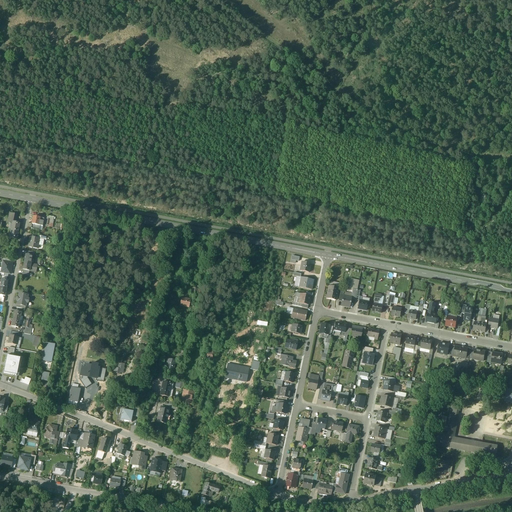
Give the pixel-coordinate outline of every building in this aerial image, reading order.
[(16,215),(10,214),(8,222),(10,222),(13,222),(15,223),(16,215)] [(44,219),(33,217),(32,225),(40,226),(42,227),(44,219)] [(15,223),(13,222),(11,230),(18,232),(19,224),(15,223)] [(18,232),(11,230),(9,238),(12,239),(16,240),(18,232)] [(37,239),(30,237),(28,247),(37,249),(38,245),(39,239),(37,239)] [(11,263),(4,262),(3,261),(1,273),(2,273),(8,274),(10,274),(13,263),(11,263)] [(31,264),(24,262),(23,270),(29,272),(33,272),(34,270),(36,270),(37,265),(31,264)] [(310,264),(302,262),(300,271),(308,273),(310,264)] [(313,280),(301,278),(299,287),(311,290),(312,286),(313,280)] [(359,281),(351,279),(349,290),(352,291),(353,289),(357,290),(359,281)] [(338,288),(329,286),(326,299),(335,301),(338,288)] [(28,296),(19,294),(18,297),(17,301),(17,305),(26,306),(26,303),(28,303),(29,299),(27,299),(28,296)] [(305,295),(300,294),(299,298),(297,298),(296,303),(302,305),(302,304),(308,306),(310,296),(305,295)] [(395,297),(389,295),(389,297),(387,307),(390,308),(391,304),(393,305),(395,297)] [(343,297),(342,297),(342,300),(341,302),(340,306),(349,308),(351,299),(343,297)] [(190,300),(181,298),(180,306),(188,308),(190,300)] [(368,302),(359,301),(357,309),(366,311),(368,302)] [(378,305),(374,304),(372,312),(381,314),(382,306),(378,305)] [(401,309),(393,308),(391,316),(400,317),(400,314),(401,314),(401,312),(401,309)] [(466,308),(464,314),(463,320),(470,321),(471,320),(472,314),(473,309),(466,308)] [(306,312),(293,309),(291,318),(304,321),(306,312)] [(417,312),(410,311),(409,314),(408,319),(416,320),(417,313),(417,312)] [(428,314),(426,322),(435,324),(437,316),(428,314)] [(456,319),(447,317),(447,318),(445,326),(455,328),(456,319)] [(493,319),(490,318),(488,328),(497,329),(497,327),(499,320),(498,320),(493,319)] [(19,320),(13,319),(12,327),(18,328),(19,324),(21,325),(22,321),(19,320)] [(346,325),(335,323),(334,329),(339,330),(339,332),(345,333),(345,328),(346,325)] [(301,327),(293,325),(291,333),(300,335),(301,327)] [(329,326),(321,325),(319,334),(327,335),(328,332),(329,326)] [(362,328),(352,326),(351,329),(350,336),(360,338),(361,335),(362,328)] [(379,331),(368,329),(366,337),(374,338),(375,334),(378,335),(379,331)] [(401,336),(391,334),(389,342),(390,343),(395,344),(395,345),(399,346),(401,336)] [(18,338),(12,336),(11,338),(9,338),(8,344),(16,345),(18,338)] [(416,338),(407,337),(406,344),(414,346),(416,338)] [(297,343),(285,340),(284,348),(295,351),(297,343)] [(432,342),(422,340),(420,348),(429,350),(430,350),(430,348),(432,342)] [(40,358),(51,361),(54,344),(43,342),(40,358)] [(449,345),(439,343),(437,353),(443,354),(443,353),(447,354),(449,345)] [(468,349),(455,347),(453,355),(460,356),(459,358),(466,359),(466,358),(467,351),(468,349)] [(485,352),(477,351),(477,350),(474,349),(473,353),(472,358),(473,358),(478,359),(478,361),(483,362),(485,352)] [(208,351),(203,350),(201,359),(214,361),(215,352),(212,352),(208,351)] [(281,352),(275,351),(274,358),(282,360),(282,355),(280,355),(281,352)] [(353,353),(345,351),(344,358),(345,358),(344,366),(347,367),(348,367),(350,368),(353,353)] [(361,363),(372,365),(374,355),(372,355),(364,353),(361,363)] [(502,355),(496,354),(492,353),(491,358),(491,362),(501,364),(502,355)] [(292,357),(282,355),(282,360),(280,365),(289,367),(289,366),(295,367),(296,362),(291,361),(292,357)] [(19,362),(20,358),(13,357),(7,356),(3,373),(16,376),(17,372),(19,372),(21,362),(19,362)] [(174,362),(168,360),(166,369),(172,371),(174,362)] [(259,363),(252,361),(250,370),(258,371),(259,363)] [(96,379),(98,369),(98,367),(97,366),(98,364),(92,363),(92,366),(86,364),(85,368),(81,367),(80,376),(82,377),(87,378),(96,379)] [(118,368),(116,367),(115,373),(120,374),(121,367),(123,368),(124,364),(119,363),(118,368)] [(249,369),(234,366),(234,368),(227,366),(225,378),(246,382),(249,369)] [(96,381),(103,382),(106,370),(98,369),(96,379),(96,381)] [(293,374),(286,372),(285,373),(284,381),(291,383),(293,374)] [(91,385),(87,379),(87,378),(82,377),(82,379),(80,381),(85,388),(91,385)] [(318,381),(309,379),(308,384),(307,385),(308,385),(307,388),(316,390),(318,381)] [(395,383),(385,381),(383,390),(393,392),(394,387),(395,383)] [(167,383),(163,382),(160,396),(168,398),(170,389),(172,389),(173,384),(167,383)] [(332,386),(324,384),(323,390),(323,391),(322,391),(320,400),(329,402),(330,396),(331,393),(332,386)] [(68,402),(78,403),(81,390),(71,388),(68,402)] [(290,390),(282,388),(281,392),(280,392),(279,397),(288,399),(290,390)] [(186,391),(183,390),(181,403),(190,405),(192,397),(193,397),(194,393),(189,392),(189,390),(186,389),(186,391)] [(338,395),(337,398),(337,400),(338,400),(337,404),(346,406),(347,397),(338,395)] [(365,398),(355,396),(354,403),(355,403),(354,407),(362,409),(365,398)] [(281,404),(276,403),(275,408),(277,408),(276,413),(285,415),(287,405),(281,404)] [(168,408),(162,407),(160,407),(157,422),(165,424),(167,419),(167,416),(169,411),(168,410),(168,408)] [(133,411),(122,409),(121,414),(121,416),(120,420),(131,422),(132,416),(133,411)] [(387,414),(378,412),(377,416),(378,417),(377,422),(384,423),(385,419),(386,419),(387,414)] [(448,435),(444,434),(438,433),(435,444),(442,446),(442,447),(446,448),(446,450),(451,451),(451,449),(490,456),(490,459),(494,460),(495,457),(497,447),(453,438),(458,414),(452,413),(448,435)] [(309,421),(300,419),(299,424),(302,425),(301,428),(308,430),(308,428),(307,427),(307,426),(308,426),(309,421)] [(326,421),(318,419),(317,424),(316,429),(319,430),(320,429),(324,430),(326,421)] [(40,423),(30,421),(28,431),(37,434),(40,423)] [(283,422),(275,421),(275,424),(274,424),(273,429),(281,431),(283,422)] [(342,424),(333,422),(331,430),(341,432),(342,424)] [(359,427),(348,425),(347,433),(347,434),(345,441),(345,443),(350,444),(352,433),(357,434),(359,427)] [(57,427),(51,426),(51,429),(45,428),(44,436),(50,438),(50,440),(54,440),(57,441),(58,435),(55,435),(57,427)] [(301,428),(299,428),(296,441),(305,443),(307,434),(308,430),(301,428)] [(78,433),(67,430),(66,439),(65,439),(64,444),(63,444),(62,448),(68,449),(70,440),(76,442),(78,433)] [(94,436),(85,434),(83,442),(81,448),(82,448),(87,449),(87,447),(92,448),(94,436)] [(278,436),(268,434),(266,444),(276,446),(278,436)] [(103,439),(98,451),(104,453),(105,454),(110,441),(103,439)] [(372,444),(370,452),(379,454),(381,446),(372,444)] [(120,445),(119,448),(117,448),(116,451),(118,451),(117,454),(119,455),(118,459),(123,460),(127,447),(120,445)] [(274,452),(266,450),(264,459),(273,460),(274,452)] [(104,453),(98,451),(96,458),(102,460),(104,453)] [(144,454),(135,452),(132,463),(140,465),(141,465),(142,461),(144,454)] [(11,468),(12,459),(2,457),(1,466),(11,468)] [(30,460),(20,458),(18,469),(28,471),(29,464),(30,460)] [(162,461),(152,459),(150,470),(156,471),(155,473),(160,474),(160,471),(162,462),(162,461)] [(301,461),(294,459),(292,468),(299,469),(301,461)] [(376,460),(369,459),(368,461),(367,468),(376,470),(377,466),(378,461),(376,460)] [(448,463),(439,461),(437,472),(446,474),(446,473),(447,466),(448,463)] [(63,467),(56,465),(56,467),(55,473),(62,474),(61,477),(68,478),(69,469),(70,465),(64,464),(63,467)] [(267,467),(263,466),(261,477),(269,479),(271,469),(267,469),(267,467)] [(181,471),(171,469),(169,481),(173,481),(173,482),(175,482),(179,483),(181,471)] [(85,473),(77,471),(75,477),(83,479),(85,473)] [(293,475),(288,474),(285,487),(295,488),(297,476),(293,475)] [(338,485),(338,486),(336,486),(334,493),(335,493),(345,495),(349,475),(346,475),(340,474),(338,485)] [(376,477),(366,474),(364,484),(374,486),(376,478),(376,477)] [(102,477),(94,475),(94,476),(92,475),(91,481),(93,481),(93,484),(101,485),(102,477)] [(120,481),(111,479),(109,487),(119,489),(120,481)] [(313,482),(303,480),(302,488),(311,490),(313,482)] [(212,485),(206,483),(202,495),(210,497),(212,492),(218,493),(219,488),(212,485)] [(319,484),(318,490),(317,493),(331,495),(331,494),(332,487),(319,484)] [(51,511),(61,511),(62,504),(52,502),(51,511)]
